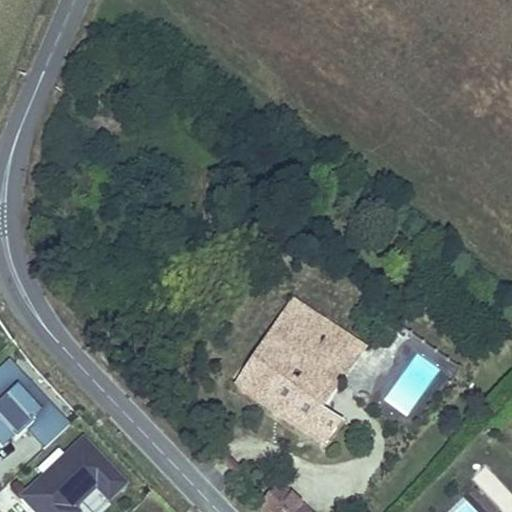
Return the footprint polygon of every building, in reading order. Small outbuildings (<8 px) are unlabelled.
[(357,360),(364,349),(292,300),(285,311),(357,360)] [(322,411),(301,397),(316,374),(337,388),(357,360),(285,311),(233,386),(325,448),(342,424),(322,411)] [(68,427),(9,365),(0,373),(0,395),(6,402),(0,407),(0,448),(0,449),(11,439),(14,443),(25,433),(27,430),(45,449),(68,427)] [(322,411),(337,388),(316,374),(301,397),(322,411)] [(27,430),(25,433),(42,452),(45,449),(27,430)] [(124,486),(82,442),(65,458),(69,462),(46,484),(42,480),(20,501),(30,511),(72,511),(95,489),(107,502),(124,486)] [(65,458),(42,480),(46,484),(69,462),(65,458)] [(262,511),(304,511),(277,486),(257,507),(262,511)]
